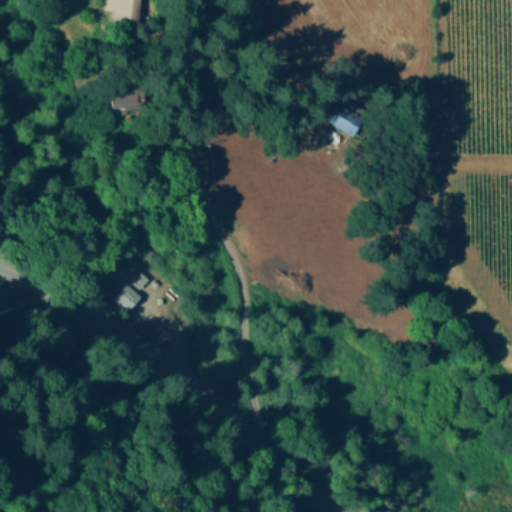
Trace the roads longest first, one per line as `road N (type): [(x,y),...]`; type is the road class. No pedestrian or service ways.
road 1 (residential): [(224,413),(239,355),(241,298),(195,160),(187,0)]
road 2 (residential): [(332,511),(155,357),(0,269)]
